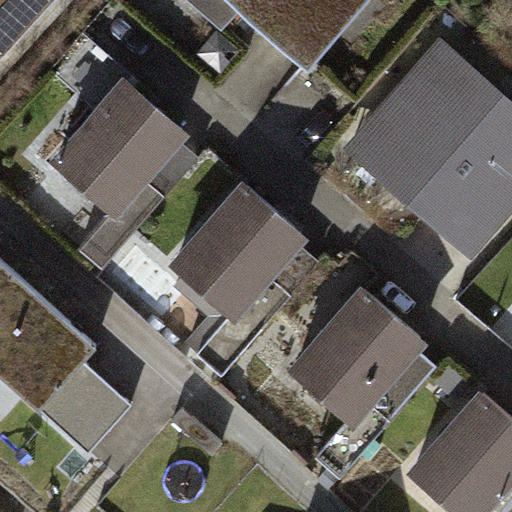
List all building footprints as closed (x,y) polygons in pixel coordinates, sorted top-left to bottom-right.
[(0,0),(0,53),(5,58),(41,19),(33,12),(44,0),(0,0)] [(367,0),(237,0),(311,64),(367,0)] [(511,205),(511,99),(446,42),(371,128),(410,163),(394,183),(429,215),(454,214),(463,205),(491,230),(511,205)] [(185,129),(130,81),(60,162),(115,209),(185,129)] [(305,232),(250,184),(179,265),(235,313),(305,232)] [(100,345),(0,256),(0,370),(43,409),(86,360),(100,345)] [(424,337),(369,289),(299,369),(353,417),(320,454),(344,475),(434,373),(411,352),(424,337)] [(86,360),(43,409),(92,453),(135,404),(86,360)] [(511,414),(487,393),(417,473),(460,511),(508,511),(511,508),(511,414)] [(216,454),(227,442),(187,405),(176,417),(216,454)]
